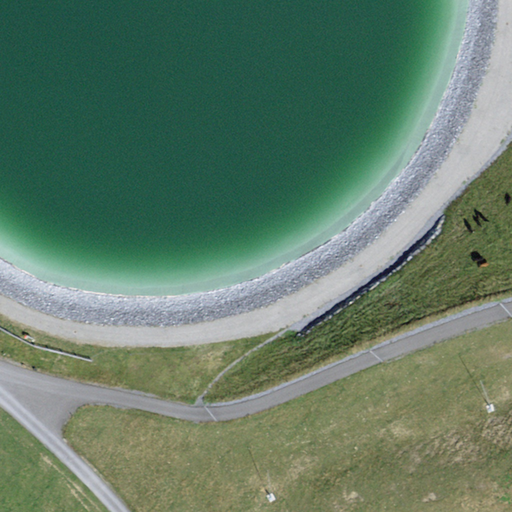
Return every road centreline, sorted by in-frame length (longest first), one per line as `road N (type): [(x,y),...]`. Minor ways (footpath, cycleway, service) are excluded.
road 1 (track): [(244,413),(260,412),(325,479),(348,489),(376,478),(429,432),(511,391)]
road 2 (track): [(116,511),(0,399)]
